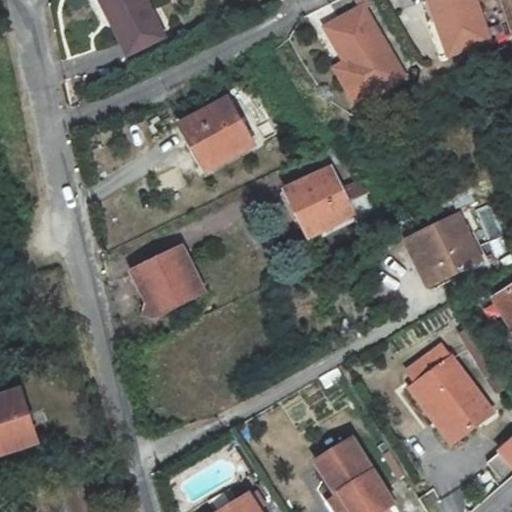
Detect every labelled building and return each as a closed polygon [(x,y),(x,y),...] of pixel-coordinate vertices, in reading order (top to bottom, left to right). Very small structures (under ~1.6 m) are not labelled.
[(156,0),(112,0),(128,46),(168,32),(156,0)] [(376,0),(357,0),(364,15),(380,7),(376,0)] [(447,62),(495,43),(478,0),(432,0),(442,23),(433,27),(447,62)] [(400,90),(364,15),(325,33),(343,69),(361,108),(400,90)] [(361,108),(343,69),(332,75),(350,113),(361,108)] [(224,99),(180,118),(202,170),(246,151),(224,99)] [(346,198),(331,165),(276,186),(299,236),(352,212),(362,235),(383,225),(367,188),(346,198)] [(466,294),(491,280),(457,211),(412,233),(430,273),(445,266),(451,276),(458,274),(466,294)] [(194,314),(164,247),(112,270),(124,300),(123,303),(123,309),(126,314),(133,317),(144,339),(194,314)] [(511,293),(492,305),(503,326),(510,322),(511,324),(511,293)] [(416,397),(454,456),(500,424),(450,347),(410,372),(423,391),(416,397)] [(511,400),(511,395),(498,371),(488,377),(505,405),(511,400)] [(19,384),(0,389),(0,443),(1,446),(35,435),(19,384)] [(347,445),(311,465),(333,503),(328,506),(331,511),(381,511),(385,510),(347,445)] [(511,491),(511,459),(490,477),(505,497),(511,491)] [(263,511),(253,494),(220,511),(263,511)]
